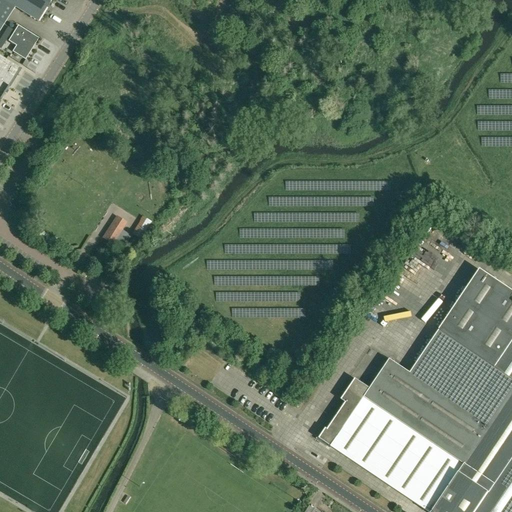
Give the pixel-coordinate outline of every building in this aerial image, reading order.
[(3,0),(38,21),(51,0),(3,0)] [(25,59),(38,38),(18,25),(8,41),(16,46),(12,52),(25,59)] [(0,98),(19,68),(0,55),(0,98)] [(12,105),(3,114),(14,126),(23,117),(12,105)] [(143,217),(132,234),(141,240),(152,222),(143,217)] [(111,223),(102,238),(112,244),(117,247),(118,245),(120,246),(123,248),(131,236),(111,223)] [(511,511),(511,293),(481,272),(441,331),(439,330),(410,373),(390,360),(370,389),(356,380),(341,401),(346,404),(325,434),(324,433),(320,438),(427,511),(511,511)]
